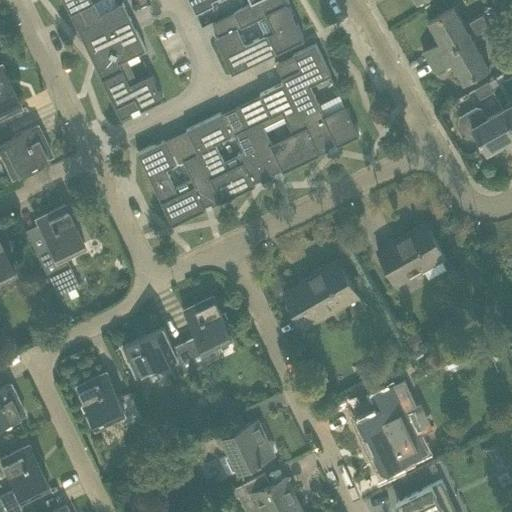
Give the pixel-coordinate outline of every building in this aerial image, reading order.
[(64,0),(84,39),(130,17),(124,4),(123,2),(100,13),(93,0),(64,0)] [(191,0),(197,11),(214,2),(213,0),(249,0),(251,2),(255,0),(191,0)] [(232,73),(271,54),(305,38),(287,1),(285,2),(283,0),(255,0),(251,2),(234,10),(241,26),(267,13),(274,30),(245,44),(237,26),(215,37),(232,72),(232,73)] [(423,50),(429,60),(472,35),(490,25),(483,13),(465,23),(455,5),(428,20),(429,20),(440,40),(423,50)] [(130,83),(119,61),(146,49),(137,30),(130,17),(125,19),(84,39),(91,54),(95,63),(122,118),(132,113),(130,110),(139,106),(141,109),(163,98),(151,73),(130,83)] [(429,60),(434,70),(452,60),(463,80),(489,65),(472,35),(429,60)] [(300,68),(282,77),(284,81),(318,153),(329,148),(328,145),(336,141),(337,144),(360,133),(345,104),(325,114),(310,84),(331,74),(316,42),(293,53),(300,68)] [(0,126),(5,124),(0,114),(0,112),(18,104),(20,103),(0,63),(0,62),(0,126)] [(271,115),(282,110),(293,132),(272,142),(261,119),(246,127),(270,177),(276,174),(274,171),(282,167),(283,170),(318,153),(284,81),(260,93),(271,115)] [(503,108),(511,123),(511,98),(505,102),(507,105),(503,108)] [(511,145),(511,123),(503,108),(488,117),(481,106),(476,104),(460,115),(458,119),(467,135),(480,138),(488,151),(488,150),(508,139),(511,145)] [(187,128),(198,152),(221,200),(255,184),(253,181),(261,177),(262,180),(270,177),(246,127),(235,132),(236,133),(244,150),(240,153),(225,160),(216,142),(232,134),(231,134),(221,112),(187,128)] [(0,126),(0,153),(2,153),(10,171),(11,173),(51,153),(50,152),(37,126),(38,126),(37,124),(11,136),(5,124),(0,126)] [(138,152),(173,224),(206,208),(204,205),(211,201),(213,204),(221,200),(198,152),(184,159),(196,184),(179,192),(167,168),(176,163),(164,139),(156,143),(138,152)] [(69,264),(63,253),(82,244),(84,243),(64,203),(62,204),(35,217),(47,243),(34,249),(56,294),(58,293),(74,286),(78,283),(69,264)] [(397,283),(423,267),(429,278),(446,268),(441,257),(445,255),(426,221),(421,224),(422,226),(403,237),(402,235),(377,249),(397,283)] [(0,277),(14,270),(3,248),(0,242),(0,277)] [(358,294),(338,258),(307,275),(310,280),(286,294),(304,325),(358,294)] [(74,286),(58,293),(61,301),(78,293),(74,286)] [(184,340),(197,366),(219,355),(213,344),(233,334),(213,294),(184,308),(196,334),(184,340)] [(175,376),(197,366),(184,340),(173,345),(163,325),(123,345),(124,347),(133,365),(137,375),(167,360),(175,376)] [(448,334),(434,343),(439,352),(454,343),(448,334)] [(144,416),(140,408),(132,390),(119,396),(107,370),(105,371),(79,384),(77,384),(96,425),(98,424),(98,423),(116,415),(122,427),(144,416)] [(379,407),(358,418),(369,440),(368,441),(371,446),(372,446),(381,465),(380,465),(382,470),(388,468),(400,462),(419,453),(424,450),(417,434),(404,408),(414,403),(403,380),(391,385),(373,394),(379,407)] [(0,423),(6,420),(24,411),(23,410),(10,382),(0,387),(0,423)] [(239,469),(257,461),(275,452),(258,417),(223,434),(218,423),(190,437),(202,462),(229,449),(239,469)] [(18,511),(33,505),(27,493),(48,483),(28,443),(26,444),(26,445),(0,457),(0,464),(12,489),(0,494),(0,511),(18,511)] [(431,461),(413,470),(417,478),(435,469),(431,461)] [(264,511),(297,511),(303,510),(285,474),(270,482),(265,471),(235,485),(246,509),(260,502),(264,511)] [(440,479),(401,499),(407,511),(444,511),(438,500),(448,495),(440,479)]
